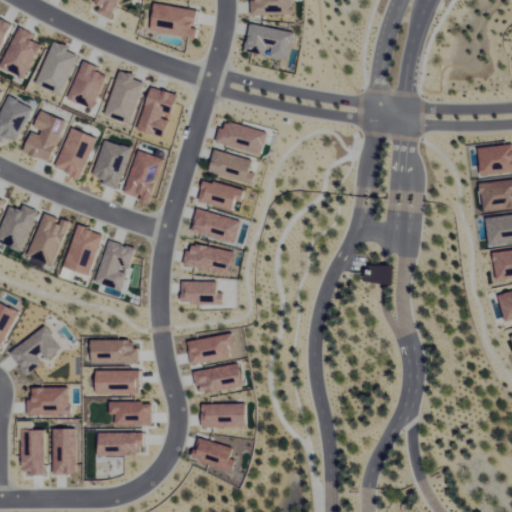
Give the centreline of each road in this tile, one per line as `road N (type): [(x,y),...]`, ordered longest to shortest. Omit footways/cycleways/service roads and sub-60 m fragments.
road 1 (residential): [(207,78),(165,241),(164,327),(182,419),(172,449),(151,474),(105,490),(0,490)]
road 2 (residential): [(368,511),(372,466),(412,386),(402,280),(407,115),(425,0)]
road 3 (residential): [(374,103),(360,203),(319,330),(332,511)]
road 4 (residential): [(207,78),(221,91),(371,121),(511,124)]
road 5 (residential): [(169,225),(0,154)]
road 6 (residential): [(207,78),(51,0)]
road 7 (residential): [(374,103),(207,78)]
road 8 (residential): [(511,107),(374,103)]
